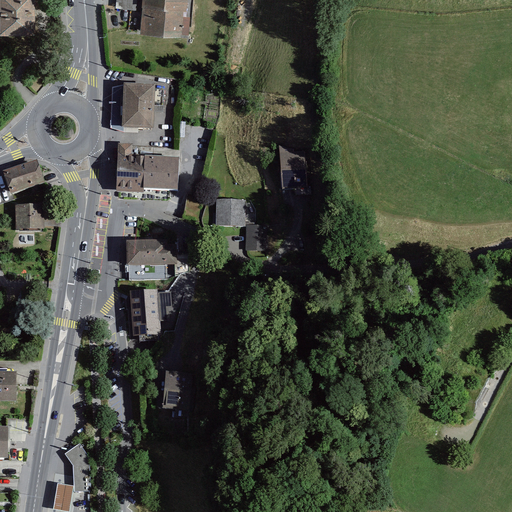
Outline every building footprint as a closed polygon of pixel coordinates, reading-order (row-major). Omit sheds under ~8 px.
[(0,0),(0,31),(35,31),(35,0),(0,0)] [(142,0),(139,31),(181,35),(181,33),(188,33),(190,15),(186,15),(187,0),(142,0)] [(124,129),(122,129),(122,124),(123,85),(113,88),(111,129),(124,133),(138,134),(138,129),(124,129)] [(155,86),(123,85),(122,124),(122,129),(124,129),(138,129),(154,130),(155,86)] [(133,146),(118,145),(116,193),(143,194),(143,191),(177,192),(178,160),(137,158),(137,154),(132,154),(133,146)] [(293,146),(279,147),(282,190),(307,188),(305,151),(294,152),(293,146)] [(45,184),(37,162),(3,173),(11,195),(45,184)] [(206,198),(190,195),(185,220),(201,223),(206,198)] [(248,202),(217,202),(216,228),(247,228),(248,202)] [(44,205),(15,205),(15,231),(44,230),(44,205)] [(268,228),(249,228),(248,252),(268,252),(268,228)] [(167,240),(126,242),(127,267),(129,267),(129,281),(166,280),(189,272),(191,253),(177,253),(176,245),(167,245),(167,240)] [(160,291),(146,292),(149,338),(163,337),(162,321),(171,321),(170,308),(161,309),(160,291)] [(149,338),(146,292),(131,293),(135,339),(149,338)] [(192,374),(166,372),(163,409),(189,411),(192,374)] [(19,374),(0,373),(0,402),(19,403),(19,374)] [(8,427),(0,427),(0,458),(8,459),(8,427)] [(91,492),(89,458),(80,444),(73,449),(65,455),(73,466),(74,487),(74,493),(90,492),(91,492)] [(61,511),(69,511),(74,487),(57,485),(53,511),(61,511)]
